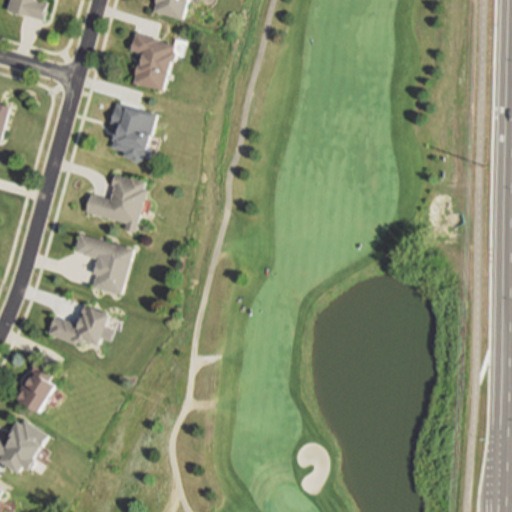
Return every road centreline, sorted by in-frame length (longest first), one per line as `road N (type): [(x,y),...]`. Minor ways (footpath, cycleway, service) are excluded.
road 1 (secondary): [(511,5),(504,456)]
road 2 (residential): [(0,329),(98,0)]
